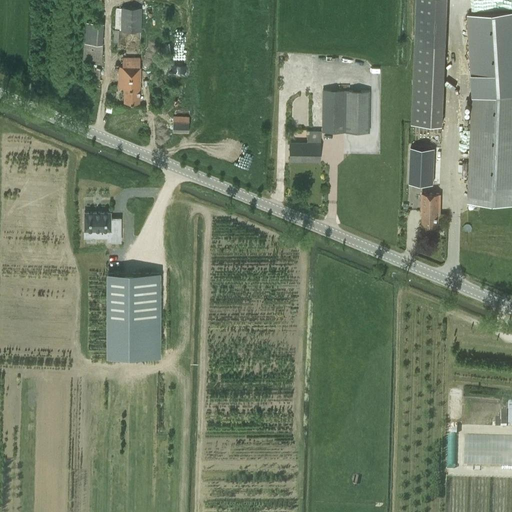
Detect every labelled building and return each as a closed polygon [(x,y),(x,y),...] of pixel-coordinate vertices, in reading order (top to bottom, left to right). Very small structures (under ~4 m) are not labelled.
[(121,7),(120,31),(141,31),(142,8),(121,7)] [(511,11),(468,14),(472,93),(471,125),(467,203),(511,204),(511,11)] [(89,63),(88,78),(100,79),(101,64),(102,64),(103,43),(102,43),(103,22),(86,21),(85,42),(84,42),(83,63),(89,63)] [(415,43),(411,124),(443,125),(446,44),(415,43)] [(118,87),(124,87),(123,102),(139,102),(140,58),(122,57),(122,66),(119,66),(118,87)] [(321,131),(344,132),(369,132),(370,91),(345,90),(322,89),(321,131)] [(173,116),(172,133),(189,133),(189,117),(173,116)] [(319,160),(319,130),(307,130),(307,143),(289,143),(289,159),(319,160)] [(409,183),(433,184),(434,148),(410,147),(409,183)] [(440,193),(421,193),(421,211),(422,211),(422,226),(438,227),(438,215),(440,215),(440,193)] [(108,236),(108,241),(120,241),(120,218),(110,218),(110,212),(84,212),(84,230),(97,230),(97,236),(108,236)] [(108,273),(108,354),(149,354),(149,314),(159,314),(159,273),(108,273)] [(456,465),(456,434),(448,434),(448,465),(456,465)] [(511,436),(463,435),(462,465),(511,466),(511,436)]
